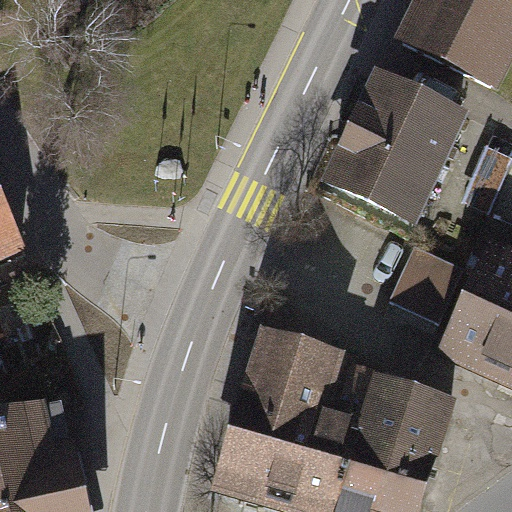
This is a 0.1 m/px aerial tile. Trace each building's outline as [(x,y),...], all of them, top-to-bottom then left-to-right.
[(511,77),(511,0),(416,0),(392,55),(501,103),(511,77)] [(466,130),(373,90),(324,204),(417,245),(466,130)] [(509,170),(482,157),(458,208),(485,221),(509,170)] [(0,274),(22,265),(0,214),(0,274)] [(445,324),(469,267),(418,245),(394,302),(445,324)] [(511,260),(487,249),(432,368),(511,405),(511,260)] [(372,375),(265,347),(220,508),(234,511),(334,511),(369,387),(372,375)] [(409,399),(369,387),(334,511),(424,511),(453,411),(409,399)] [(0,422),(0,511),(85,511),(75,466),(65,468),(52,411),(0,422)]
